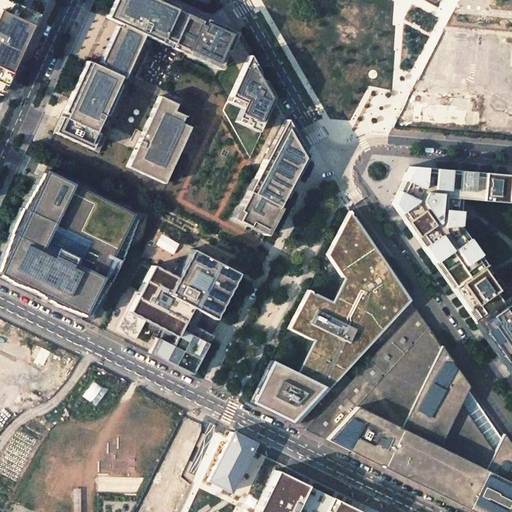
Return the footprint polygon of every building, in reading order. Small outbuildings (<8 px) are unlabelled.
[(0,0),(0,89),(42,9),(24,0),(0,0)] [(119,24),(100,68),(122,78),(143,35),(159,43),(161,39),(172,44),(185,15),(174,10),(175,6),(161,0),(113,0),(105,18),(119,24)] [(185,15),(172,44),(195,55),(193,58),(213,67),(222,49),(227,51),(235,33),(215,24),(200,17),(198,21),(185,15)] [(222,49),(213,67),(218,70),(227,51),(222,49)] [(261,79),(248,56),(243,68),(223,112),(230,124),(245,120),(251,132),(256,134),(273,98),(261,79)] [(122,78),(100,68),(86,61),(66,104),(53,132),(98,153),(105,137),(94,132),(102,114),(105,116),(122,78)] [(175,104),(158,96),(126,166),(163,183),(189,127),(180,123),(183,116),(172,111),(175,104)] [(297,140),(285,119),(236,210),(239,212),(235,220),(247,227),(247,226),(249,222),(266,231),(278,208),(275,206),(281,196),(284,197),(288,189),(290,185),(295,177),(306,156),(297,140)] [(475,171),(409,164),(390,203),(430,260),(464,235),(456,224),(458,213),(458,208),(460,199),(473,200),(475,171)] [(144,213),(49,166),(45,175),(0,267),(0,280),(35,297),(38,293),(40,294),(39,296),(50,301),(51,299),(54,300),(52,306),(80,319),(82,315),(92,320),(109,285),(103,282),(117,255),(123,257),(144,213)] [(506,175),(475,171),(473,200),(504,202),(506,175)] [(0,267),(45,175),(42,174),(0,260),(0,267)] [(245,400),(305,428),(349,380),(386,340),(415,309),(344,209),(320,254),(336,278),(326,301),(302,289),(281,329),(306,341),(290,373),(264,360),(245,400)] [(264,235),(266,231),(249,222),(247,226),(264,235)] [(160,234),(155,244),(172,253),(177,243),(160,234)] [(464,235),(430,260),(472,320),(505,297),(499,288),(493,279),(488,271),(464,235)] [(237,274),(188,249),(174,276),(172,281),(219,305),(220,305),(237,274)] [(174,276),(147,263),(123,309),(163,329),(158,339),(170,345),(163,360),(191,373),(209,339),(210,336),(192,327),(200,311),(212,318),(219,305),(172,281),(174,276)] [(511,292),(505,297),(472,320),(504,365),(511,347),(511,292)] [(305,428),(304,428),(325,439),(325,438),(478,511),(511,511),(511,448),(507,441),(492,451),(453,395),(467,386),(415,309),(386,340),(349,380),(305,428)] [(0,334),(0,351),(22,361),(28,347),(0,334)] [(255,444),(230,432),(204,482),(229,496),(255,444)] [(254,511),(287,511),(289,511),(291,511),(357,511),(358,510),(276,470),(254,511)]
